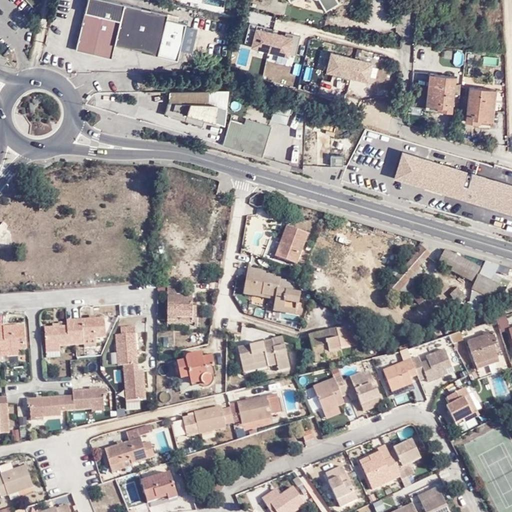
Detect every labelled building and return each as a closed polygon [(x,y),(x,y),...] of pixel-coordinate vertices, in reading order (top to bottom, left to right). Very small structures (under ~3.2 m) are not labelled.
[(89,0),(78,50),(114,58),(118,45),(159,55),(179,59),(188,23),(179,20),(181,15),(169,12),(113,0),(89,0)] [(290,0),(293,5),(301,0),(316,0),(322,1),(329,14),(342,6),(338,0),(290,0)] [(289,54),(294,34),(251,22),(245,42),(289,54)] [(325,69),(369,79),(374,58),(330,47),(325,69)] [(423,111),(444,113),(444,109),(430,107),(434,76),(427,75),(423,111)] [(456,78),(434,76),(430,107),(444,109),(444,113),(452,114),(456,78)] [(487,121),(491,91),(469,88),(464,123),(474,125),(475,119),(487,121)] [(497,92),(491,91),(487,121),(475,119),(474,125),(493,127),(497,92)] [(171,104),(168,116),(205,127),(207,122),(228,128),(231,109),(233,92),(174,93),(173,104),(171,104)] [(268,109),(274,111),(277,103),(270,101),(268,109)] [(292,105),(278,101),(277,103),(274,111),(271,119),(286,123),(292,105)] [(245,124),(233,121),(233,128),(232,136),(232,140),(231,146),(231,148),(262,157),(263,156),(271,127),(247,119),(245,124)] [(227,146),(231,148),(231,146),(232,140),(232,136),(233,128),(233,121),(231,121),(228,128),(227,134),(226,138),(224,144),(224,146),(227,146)] [(328,156),(327,166),(344,167),(344,157),(328,156)] [(413,173),(417,159),(409,157),(405,170),(413,173)] [(411,182),(426,187),(444,192),(458,196),(465,173),(417,159),(413,173),(411,182)] [(511,172),(493,167),(492,169),(485,167),(484,170),(502,177),(497,187),(505,191),(497,208),(501,210),(503,211),(505,207),(511,210),(511,172)] [(426,187),(424,192),(442,198),(444,192),(426,187)] [(261,206),(265,194),(254,191),(250,202),(261,206)] [(511,214),(511,210),(505,207),(503,211),(501,213),(510,218),(511,214)] [(170,223),(163,245),(181,250),(186,233),(174,228),(175,225),(170,223)] [(307,235),(287,227),(274,257),(295,265),(307,235)] [(392,262),(401,238),(376,228),(367,252),(392,262)] [(4,238),(5,247),(16,246),(15,237),(4,238)] [(408,280),(419,268),(425,260),(428,257),(430,255),(420,246),(415,252),(413,253),(411,256),(413,259),(388,288),(382,295),(389,302),(396,294),(402,287),(408,280)] [(474,259),(443,250),(436,266),(472,282),(478,267),(472,264),(474,259)] [(171,274),(169,284),(181,283),(183,283),(198,282),(202,266),(180,260),(178,269),(177,276),(171,274)] [(257,270),(245,268),(240,291),(258,296),(259,293),(273,297),(270,309),(290,315),(298,315),(300,304),(295,303),(296,295),(288,292),(288,290),(288,289),(288,288),(287,287),(286,286),(286,285),(285,284),(275,282),(276,279),(269,278),(269,275),(257,272),(257,270)] [(408,280),(414,285),(425,273),(419,268),(408,280)] [(473,290),(501,305),(508,291),(479,276),(473,290)] [(414,285),(408,280),(402,287),(424,305),(429,298),(415,285),(414,285)] [(183,295),(183,283),(181,283),(169,284),(167,284),(167,320),(175,320),(176,318),(195,318),(196,307),(192,307),(192,295),(183,295)] [(458,288),(450,295),(459,305),(467,298),(458,288)] [(507,316),(497,320),(502,333),(509,331),(511,330),(507,316)] [(48,358),(62,357),(62,347),(84,346),(84,344),(98,343),(98,339),(108,338),(107,318),(69,321),(69,327),(46,328),(48,348),(48,358)] [(0,356),(19,356),(19,350),(27,349),(26,328),(3,329),(3,326),(0,326),(0,356)] [(122,368),(125,402),(139,401),(143,401),(141,373),(136,373),(133,329),(117,330),(117,338),(114,338),(114,349),(117,349),(118,368),(122,368)] [(339,352),(349,349),(346,335),(344,329),(310,337),(316,363),(323,361),(322,356),(339,352)] [(450,336),(454,344),(464,341),(462,332),(461,332),(450,336)] [(353,333),(346,335),(349,349),(357,347),(353,333)] [(490,335),(484,338),(467,343),(474,363),(481,360),(482,363),(497,358),(495,351),(499,349),(494,334),(490,335)] [(264,364),(266,369),(274,367),(276,373),(285,371),(280,349),(271,350),(269,343),(236,351),(240,369),(264,364)] [(418,373),(421,380),(427,377),(429,381),(444,375),(443,372),(452,368),(446,350),(427,357),(428,361),(422,363),(419,356),(412,359),(418,373)] [(341,357),(339,352),(322,356),(323,361),(341,357)] [(204,376),(203,375),(199,360),(197,354),(184,357),(183,360),(183,363),(187,380),(189,386),(200,383),(201,385),(202,385),(203,386),(205,386),(206,387),(208,386),(209,385),(210,383),(210,382),(210,381),(210,380),(210,379),(209,378),(209,377),(208,377),(207,377),(207,376),(205,376),(204,376)] [(199,360),(203,375),(212,372),(209,357),(199,360)] [(499,364),(497,358),(482,363),(481,360),(474,363),(477,372),(499,364)] [(411,376),(418,373),(412,359),(385,369),(392,391),(399,388),(413,382),(411,376)] [(178,381),(187,380),(183,363),(174,365),(178,381)] [(242,374),(266,369),(264,364),(240,369),(242,374)] [(361,398),(364,406),(382,398),(373,374),(368,375),(366,371),(352,377),(355,384),(348,386),(352,394),(354,400),(361,398)] [(315,387),(326,414),(336,410),(336,408),(339,407),(346,403),(343,397),(352,394),(348,386),(344,376),(337,379),(336,378),(315,387)] [(413,382),(399,388),(402,395),(416,389),(413,382)] [(32,410),(33,420),(106,407),(104,393),(107,392),(106,383),(71,389),(72,394),(27,402),(29,411),(32,410)] [(266,389),(268,397),(268,398),(273,416),(283,413),(276,386),(266,389)] [(463,421),(466,425),(469,430),(478,425),(475,420),(473,415),(478,413),(473,402),(468,405),(466,399),(471,396),(466,389),(458,393),(454,386),(445,391),(449,398),(447,399),(450,406),(447,408),(455,425),(463,421)] [(268,398),(268,397),(239,404),(239,408),(224,411),(223,408),(196,414),(201,434),(228,428),(227,425),(243,421),(244,424),(271,418),(273,416),(268,398)] [(0,432),(3,432),(3,435),(12,434),(7,398),(0,399),(0,432)] [(384,402),(382,398),(364,406),(365,409),(384,402)] [(341,414),(339,407),(336,408),(336,410),(326,414),(328,419),(341,414)] [(27,416),(20,418),(21,427),(29,426),(27,416)] [(469,430),(466,425),(463,421),(455,425),(461,434),(469,430)] [(135,460),(136,464),(159,456),(155,442),(146,445),(143,436),(157,431),(155,425),(130,431),(133,441),(109,449),(114,467),(135,460)] [(316,430),(307,434),(311,442),(320,438),(316,430)] [(400,477),(402,481),(408,478),(416,474),(411,464),(421,460),(412,440),(395,449),(393,447),(387,449),(398,473),(400,477)] [(390,477),(398,473),(387,449),(386,445),(377,449),(379,452),(368,457),(370,462),(360,466),(372,490),(392,482),(390,477)] [(358,462),(360,466),(370,462),(368,457),(358,462)] [(136,465),(136,464),(135,460),(114,467),(117,474),(137,468),(136,465)] [(0,468),(0,469),(2,474),(14,470),(11,464),(0,468)] [(14,470),(2,474),(2,476),(0,476),(0,495),(1,499),(8,496),(8,493),(18,490),(19,492),(34,487),(27,465),(14,470)] [(347,497),(350,503),(357,500),(342,468),(326,475),(329,482),(327,483),(336,501),(347,497)] [(173,472),(144,482),(151,502),(170,496),(172,500),(181,497),(173,472)] [(392,482),(400,477),(398,473),(390,477),(392,482)] [(300,477),(295,480),(299,487),(304,483),(300,477)] [(277,489),(263,498),(268,506),(273,503),(278,511),(296,511),(307,505),(294,486),(281,495),(277,489)] [(418,498),(420,504),(440,495),(437,489),(418,498)] [(449,511),(440,495),(420,504),(423,511),(449,511)] [(14,496),(2,499),(4,507),(16,505),(14,496)] [(339,508),(350,503),(347,497),(336,501),(339,508)] [(376,511),(377,511),(386,509),(382,499),(373,503),(376,511)] [(278,511),(273,503),(268,506),(272,511),(278,511)]
